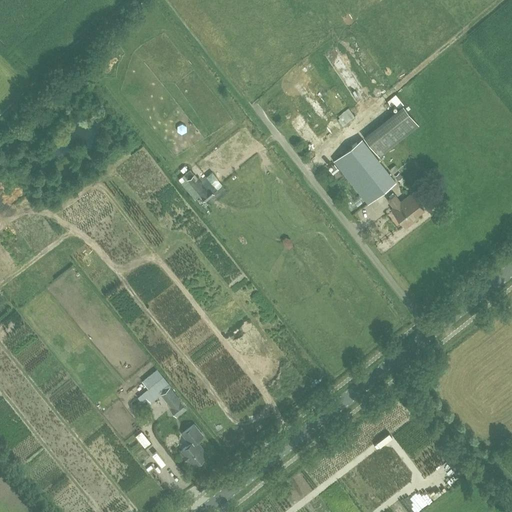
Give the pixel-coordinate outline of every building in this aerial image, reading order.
[(419,124),(403,105),(363,136),(379,156),(419,124)] [(352,106),(335,119),(341,127),(358,114),(352,106)] [(395,180),(361,138),(334,160),(367,202),(395,180)] [(207,188),(190,167),(178,176),(195,197),(200,193),(205,198),(213,192),(208,187),(207,188)] [(414,216),(424,209),(412,193),(400,202),(394,194),(388,199),(394,207),(391,209),(405,226),(416,218),(414,216)] [(186,408),(169,388),(161,395),(171,407),(170,409),(176,416),(186,408)] [(194,424),(187,429),(182,433),(190,443),(181,450),(194,466),(208,455),(195,440),(202,434),(194,424)]
